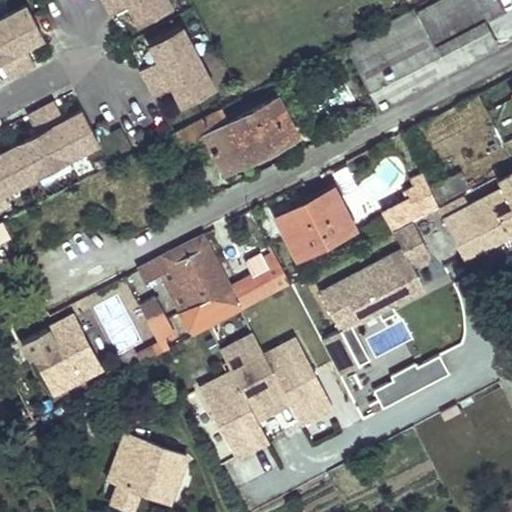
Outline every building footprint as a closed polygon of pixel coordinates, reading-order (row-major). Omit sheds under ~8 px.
[(171,5),(168,0),(103,0),(111,14),(130,4),(134,2),(137,7),(134,13),(139,22),(171,5)] [(437,0),(417,10),(415,6),(346,42),(380,108),(497,47),(484,19),(503,10),(497,0),(437,0)] [(43,36),(25,4),(0,16),(0,63),(6,76),(33,63),(25,46),(21,40),(25,38),(32,42),(43,36)] [(214,88),(181,25),(149,42),(154,52),(160,52),(162,57),(158,60),(139,69),(154,96),(172,87),(177,84),(179,89),(176,95),(182,105),(214,88)] [(25,38),(21,40),(25,46),(32,42),(25,38)] [(296,131),(277,96),(229,121),(222,106),(173,132),(180,146),(204,134),(223,170),(296,131)] [(0,194),(99,143),(81,109),(73,114),(71,121),(66,124),(63,119),(54,102),(28,116),(37,133),(39,138),(34,141),(28,138),(12,146),(10,154),(4,157),(1,152),(0,149),(0,194)] [(73,114),(63,119),(66,124),(71,121),(73,114)] [(12,146),(1,152),(4,157),(10,154),(12,146)] [(463,256),(511,230),(511,171),(498,179),(502,189),(469,205),(464,195),(438,209),(463,256)] [(469,186),(463,173),(435,187),(441,199),(469,186)] [(353,227),(334,187),(276,216),(296,256),(353,227)] [(409,197),(383,210),(394,229),(412,220),(419,216),(414,207),(409,197)] [(438,206),(433,198),(414,207),(419,216),(438,206)] [(340,328),(321,338),(340,373),(360,363),(347,339),(357,334),(351,323),(377,309),(382,318),(396,311),(392,302),(424,285),(414,266),(425,260),(429,250),(412,220),(394,229),(403,247),(320,291),(340,328)] [(203,234),(140,266),(146,278),(160,271),(181,312),(229,285),(228,283),(203,234)] [(229,285),(181,312),(193,336),(291,284),(272,249),(261,255),(267,266),(251,274),(250,272),(228,283),(229,285)] [(259,250),(243,258),(250,272),(251,274),(267,266),(261,255),(259,250)] [(155,296),(140,304),(151,326),(167,318),(155,296)] [(241,312),(211,329),(220,345),(250,328),(241,312)] [(101,367),(73,313),(50,324),(79,379),(101,367)] [(167,318),(151,326),(158,340),(174,332),(167,318)] [(79,379),(50,324),(21,339),(29,355),(34,352),(54,392),(79,379)] [(264,354),(253,334),(221,351),(232,371),(257,419),(289,402),(264,354)] [(347,339),(360,363),(370,357),(357,334),(347,339)] [(296,337),(264,354),(289,402),(300,423),(332,406),(296,337)] [(29,355),(21,339),(12,344),(19,360),(29,355)] [(373,390),(382,408),(449,373),(439,354),(416,366),(415,362),(390,375),(392,380),(373,390)] [(232,371),(199,388),(235,457),(268,440),(257,419),(232,371)] [(169,500),(186,455),(124,432),(107,477),(119,482),(111,502),(131,509),(140,490),(169,500)] [(0,456),(20,446),(13,433),(0,439),(0,456)]
